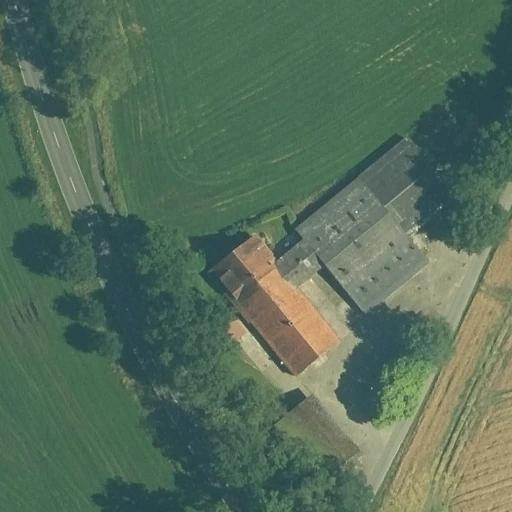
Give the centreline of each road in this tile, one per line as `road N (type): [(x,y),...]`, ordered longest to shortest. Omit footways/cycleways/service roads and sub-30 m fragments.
road 1 (tertiary): [(242,511),(112,282),(10,0)]
road 2 (residential): [(511,180),(455,311),(344,511)]
